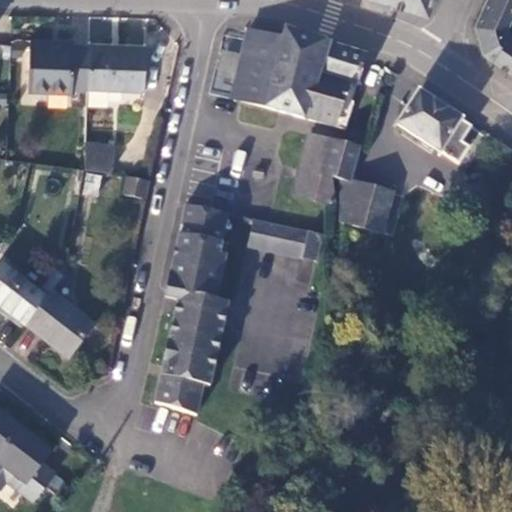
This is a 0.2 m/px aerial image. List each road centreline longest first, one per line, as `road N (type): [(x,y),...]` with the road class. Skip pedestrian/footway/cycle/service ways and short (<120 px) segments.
road 1 (residential): [(211,0),(121,439),(68,417),(0,364)]
road 2 (tertiary): [(242,0),(331,16),(434,60)]
